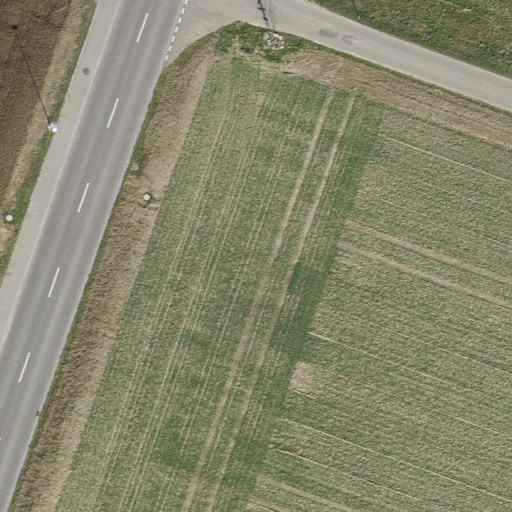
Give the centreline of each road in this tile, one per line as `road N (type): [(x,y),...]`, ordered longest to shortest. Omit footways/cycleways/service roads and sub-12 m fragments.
road 1 (residential): [(155,0),(0,444)]
road 2 (track): [(257,0),(511,92)]
